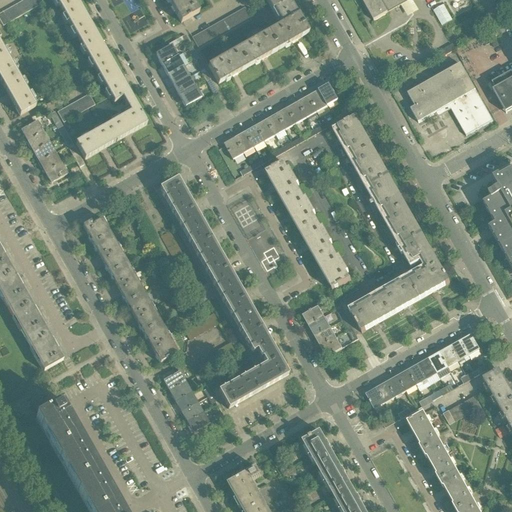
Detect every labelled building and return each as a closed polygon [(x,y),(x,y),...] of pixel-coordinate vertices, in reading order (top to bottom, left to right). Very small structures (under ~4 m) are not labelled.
[(28,12),(33,10),(27,0),(25,0),(22,2),(28,12)] [(27,0),(33,10),(38,7),(33,0),(27,0)] [(54,0),(82,48),(114,105),(122,100),(130,114),(101,131),(100,129),(95,132),(96,134),(75,145),(84,161),(146,126),(103,49),(75,0),(54,0)] [(167,0),(181,24),(199,13),(191,0),(167,0)] [(265,0),(272,11),(274,10),(282,25),(254,41),(240,48),(207,67),(218,85),(308,34),(298,16),(297,16),(289,1),(290,1),(289,0),(265,0)] [(411,0),(362,0),(363,1),(362,1),(364,4),(366,6),(365,6),(366,8),(366,7),(374,20),(373,21),(374,22),(388,14),(409,1),(409,2),(411,0)] [(23,15),(28,12),(22,2),(17,5),(23,15)] [(18,18),(23,15),(17,5),(12,8),(18,18)] [(433,11),(442,27),(452,21),(443,5),(433,11)] [(13,21),(18,18),(12,8),(7,10),(13,21)] [(244,8),(239,11),(245,23),(251,20),(244,8)] [(7,10),(2,13),(8,24),(13,21),(7,10)] [(239,11),(234,14),(240,26),(245,23),(239,11)] [(2,13),(0,14),(0,22),(3,27),(8,24),(2,13)] [(234,14),(229,17),(235,29),(240,26),(234,14)] [(229,17),(223,20),(230,32),(235,29),(229,17)] [(223,20),(218,23),(224,35),(230,32),(223,20)] [(218,23),(213,26),(219,38),(224,35),(218,23)] [(213,26),(208,29),(214,41),(219,38),(213,26)] [(208,29),(202,32),(209,44),(214,41),(208,29)] [(202,32),(197,35),(203,47),(209,44),(202,32)] [(185,35),(181,38),(185,45),(189,43),(185,35)] [(203,47),(197,35),(192,38),(198,50),(203,47)] [(0,82),(19,117),(20,117),(35,108),(1,48),(0,45),(0,82)] [(439,53),(442,58),(455,50),(452,45),(439,53)] [(155,56),(161,67),(177,58),(171,47),(155,56)] [(161,67),(167,77),(183,68),(177,58),(161,67)] [(449,107),(466,137),(493,122),(460,65),(408,95),(415,108),(411,110),(418,124),(441,111),(440,109),(443,107),(444,109),(449,107)] [(167,77),(173,87),(189,78),(183,68),(167,77)] [(511,73),(511,72),(492,84),(495,90),(493,92),(506,114),(511,110),(511,73)] [(173,87),(179,98),(195,89),(189,78),(173,87)] [(209,88),(214,96),(217,93),(213,86),(209,88)] [(322,90),(319,92),(328,108),(328,107),(338,102),(334,95),(335,95),(334,93),(333,93),(329,86),(329,87),(322,90)] [(195,89),(179,98),(185,108),(201,99),(195,89)] [(311,96),(308,98),(317,114),(317,113),(327,108),(328,108),(319,92),(318,92),(319,92),(312,96),(311,96)] [(88,95),(83,98),(89,109),(95,106),(88,95)] [(83,98),(78,101),(84,112),(89,109),(83,98)] [(301,102),(298,104),(307,120),(307,119),(317,114),(308,98),(301,102)] [(78,101),(73,104),(79,115),(84,112),(78,101)] [(73,104),(68,107),(74,118),(79,115),(73,104)] [(291,108),(287,110),(296,126),(296,125),(306,119),(306,120),(307,120),(298,104),(297,104),(298,104),(291,108)] [(339,117),(341,121),(346,119),(352,115),(348,106),(347,107),(346,107),(341,111),(343,114),(339,117)] [(68,107),(62,110),(68,121),(74,118),(68,107)] [(68,121),(62,110),(57,113),(63,124),(68,121)] [(280,114),(277,115),(286,131),(296,125),(296,126),(287,110),(280,114)] [(91,116),(88,111),(82,114),(85,120),(91,116)] [(50,116),(55,126),(60,123),(54,113),(50,116)] [(270,120),(266,121),(275,137),(276,137),(275,137),(285,131),(285,132),(286,131),(277,115),(277,116),(270,120)] [(379,160),(372,148),(366,136),(366,135),(363,131),(364,131),(363,131),(358,123),(359,123),(356,118),(338,129),(338,130),(338,129),(342,136),(340,137),(349,153),(351,152),(358,165),(357,166),(366,182),(367,181),(375,194),(373,195),(382,211),(384,210),(392,223),(390,224),(399,240),(401,239),(408,253),(406,254),(412,264),(423,258),(431,271),(427,273),(426,271),(416,277),(417,279),(403,286),(402,285),(387,293),(388,295),(374,303),(373,301),(358,310),(359,312),(352,315),(351,315),(362,334),(366,331),(374,326),(374,327),(379,324),(403,310),(403,311),(408,308),(408,307),(432,293),(433,294),(438,291),(437,291),(446,286),(450,284),(443,273),(432,253),(432,252),(430,248),(430,247),(429,248),(415,224),(416,223),(413,218),(412,218),(399,194),(397,189),(396,189),(382,165),(383,165),(380,160),(379,160)] [(259,126),(256,127),(265,143),(275,137),(275,138),(275,137),(266,121),(266,122),(259,126)] [(21,132),(27,142),(43,133),(37,123),(21,132)] [(60,123),(55,126),(58,131),(64,129),(60,123)] [(249,131),(246,133),(255,149),(254,149),(264,143),(265,144),(265,143),(256,127),(256,128),(249,132),(249,131)] [(27,142),(33,153),(49,144),(43,133),(27,142)] [(61,136),(67,147),(72,144),(66,133),(61,136)] [(238,137),(235,139),(244,155),(254,149),(255,149),(246,133),(245,133),(245,134),(239,138),(238,137)] [(244,155),(235,139),(235,140),(228,144),(228,143),(224,145),(233,161),(234,161),(243,155),(244,155)] [(33,153),(39,163),(54,154),(49,144),(33,153)] [(70,152),(73,158),(78,155),(72,144),(67,147),(70,152)] [(39,163),(45,174),(60,165),(54,154),(39,163)] [(78,155),(73,158),(79,168),(84,166),(78,155)] [(321,229),(318,223),(313,216),(315,215),(306,199),(305,200),(297,187),(299,186),(290,170),(288,171),(284,165),(285,165),(284,164),(266,174),(268,179),(269,179),(273,187),(273,188),(274,187),(276,191),(275,192),(276,192),(290,216),(289,216),(289,217),(290,216),(292,220),(292,221),(293,221),(306,245),(306,246),(307,245),(309,249),(308,250),(309,250),(323,274),(322,274),(322,275),(323,274),(325,278),(325,279),(326,279),(330,287),(332,292),(351,281),(350,281),(347,274),(348,273),(340,257),(338,259),(330,245),(332,244),(323,228),(321,229)] [(60,165),(45,174),(51,184),(66,175),(60,165)] [(492,200),(485,204),(488,209),(491,208),(492,211),(490,212),(494,220),(497,219),(499,223),(491,228),(491,229),(500,224),(504,232),(495,237),(496,238),(499,236),(500,239),(498,241),(501,246),(503,244),(506,249),(503,251),(508,258),(510,257),(511,259),(511,260),(510,261),(511,265),(511,172),(500,179),(499,177),(493,180),(496,185),(499,189),(495,192),(489,195),(492,200)] [(265,357),(269,363),(278,358),(177,180),(166,186),(159,190),(160,190),(177,221),(252,353),(256,351),(261,359),(265,357)] [(155,192),(159,190),(166,186),(163,182),(153,188),(155,192)] [(463,212),(483,199),(472,183),(452,196),(463,212)] [(82,228),(114,284),(160,364),(177,354),(137,283),(140,281),(139,279),(135,281),(135,280),(137,279),(135,275),(133,276),(121,254),(126,252),(124,249),(119,251),(101,221),(92,226),(90,223),(90,224),(83,228),(83,227),(82,228)] [(0,294),(44,372),(63,361),(0,250),(0,294)] [(309,327),(324,318),(318,308),(318,307),(311,312),(310,311),(309,312),(310,312),(302,316),(302,317),(303,317),(308,326),(308,327),(309,327)] [(213,314),(208,317),(214,328),(219,325),(213,314)] [(208,317),(203,320),(209,330),(214,328),(208,317)] [(314,337),(315,338),(330,329),(330,328),(324,319),(324,318),(309,327),(314,337)] [(203,320),(198,323),(204,333),(209,330),(203,320)] [(198,323),(193,326),(199,336),(204,333),(198,323)] [(193,326),(188,328),(194,339),(199,336),(193,326)] [(194,339),(188,328),(183,331),(189,342),(194,339)] [(320,348),(321,348),(336,339),(330,329),(315,338),(320,347),(320,348)] [(471,336),(460,343),(469,357),(479,351),(471,336)] [(336,339),(321,348),(326,358),(326,359),(334,355),(335,354),(342,350),(342,349),(336,339)] [(460,343),(450,349),(458,363),(469,357),(460,343)] [(230,344),(225,347),(231,357),(236,354),(230,344)] [(225,347),(220,350),(226,360),(231,357),(225,347)] [(450,349),(440,354),(448,369),(458,363),(450,349)] [(220,350),(215,352),(221,363),(226,360),(220,350)] [(215,352),(210,355),(216,366),(221,363),(215,352)] [(440,354),(429,361),(437,375),(448,369),(440,354)] [(210,355),(205,358),(211,368),(216,366),(210,355)] [(211,368),(205,358),(200,361),(206,371),(211,368)] [(278,358),(269,363),(219,392),(218,392),(228,410),(229,410),(228,409),(288,376),(278,358)] [(429,361),(418,366),(427,381),(437,375),(429,361)] [(490,370),(487,365),(476,371),(479,376),(490,370)] [(418,366),(408,372),(416,387),(422,383),(424,386),(429,383),(427,381),(418,366)] [(169,392),(176,389),(185,383),(179,372),(163,382),(169,392),(169,393),(169,392)] [(408,372),(398,378),(406,392),(416,387),(408,372)] [(511,393),(500,372),(483,381),(486,386),(480,389),(482,393),(488,389),(510,428),(508,429),(510,434),(511,432),(511,393)] [(471,374),(466,377),(469,382),(474,379),(471,374)] [(469,382),(466,377),(461,380),(464,385),(469,382)] [(398,378),(387,384),(395,399),(406,392),(398,378)] [(175,403),(191,394),(185,383),(176,389),(169,392),(175,402),(175,403)] [(387,384),(377,390),(385,404),(395,399),(387,384)] [(450,386),(445,389),(448,394),(453,391),(450,386)] [(448,394),(445,389),(440,392),(443,397),(448,394)] [(385,404),(377,390),(366,396),(370,402),(369,402),(370,404),(371,404),(374,410),(385,404)] [(181,413),(197,404),(191,394),(175,403),(181,413)] [(430,397),(424,400),(427,406),(433,403),(430,397)] [(474,398),(469,401),(475,412),(480,409),(474,398)] [(427,406),(424,400),(419,403),(422,409),(427,406)] [(469,401),(464,404),(470,415),(475,412),(469,401)] [(186,423),(187,424),(203,414),(197,404),(181,413),(181,414),(181,413),(187,423),(186,423)] [(464,404),(458,407),(465,418),(470,415),(464,404)] [(121,511),(82,443),(64,412),(65,411),(63,407),(62,407),(60,405),(56,407),(57,407),(54,408),(35,419),(36,419),(88,511),(121,511)] [(458,407),(453,409),(460,420),(465,418),(458,407)] [(409,409),(403,412),(406,418),(412,415),(409,409)] [(453,409),(448,412),(455,423),(460,420),(453,409)] [(406,418),(403,412),(398,415),(401,420),(406,418)] [(455,423),(448,412),(443,415),(449,426),(455,423)] [(212,423),(215,428),(215,429),(226,423),(221,413),(214,417),(216,421),(212,423)] [(203,414),(187,424),(193,434),(192,434),(193,434),(209,425),(203,414)] [(479,511),(424,415),(407,424),(421,447),(420,448),(426,459),(427,459),(437,476),(436,477),(443,489),(444,489),(454,506),(453,507),(455,511),(479,511)] [(385,430),(396,423),(393,418),(382,424),(385,430)] [(504,426),(496,429),(500,438),(508,434),(504,426)] [(342,511),(365,511),(361,504),(362,503),(361,502),(359,498),(358,498),(352,488),(351,487),(345,477),(346,476),(346,475),(343,471),(344,471),(343,471),(342,471),(336,461),(337,461),(336,460),(330,450),(331,449),(331,448),(330,449),(328,444),(327,444),(321,434),(321,433),(303,443),(342,511)] [(266,511),(250,483),(253,482),(254,482),(253,482),(255,481),(256,480),(257,480),(258,479),(259,479),(258,479),(260,478),(261,477),(262,477),(261,476),(261,477),(257,469),(257,468),(256,469),(257,469),(255,470),(255,469),(255,470),(254,471),(254,470),(253,471),(252,472),(252,471),(251,471),(252,472),(250,472),(250,473),(249,473),(248,473),(248,474),(228,485),(229,486),(232,492),(233,493),(237,500),(237,501),(241,508),(242,509),(243,511),(266,511)]
